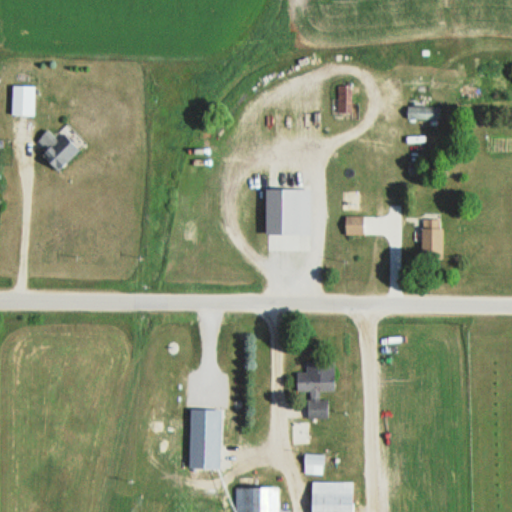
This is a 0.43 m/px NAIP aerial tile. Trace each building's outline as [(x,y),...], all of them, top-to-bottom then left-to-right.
[(338,114),(353,114),(353,85),(338,85),(338,114)] [(13,86),(13,116),(35,116),(35,86),(13,86)] [(441,120),(441,107),(408,107),(408,120),(441,120)] [(81,151),(65,133),(41,154),(57,172),(81,151)] [(345,235),(365,235),(365,216),(345,216),(345,235)] [(444,256),(444,219),(422,219),(422,256),(444,256)] [(335,362),(307,362),(307,374),(298,374),(298,393),(308,393),(308,419),(329,419),(329,401),(321,401),(321,392),(335,392),(335,362)] [(310,422),(294,422),(294,444),(310,444),(310,422)] [(243,465),(243,444),(228,444),(228,465),(243,465)] [(353,511),(354,482),(312,481),(311,511),(353,511)] [(278,511),(279,487),(236,487),(236,511),(278,511)]
